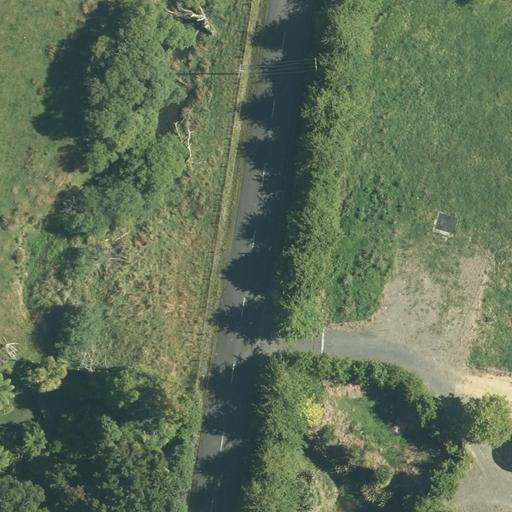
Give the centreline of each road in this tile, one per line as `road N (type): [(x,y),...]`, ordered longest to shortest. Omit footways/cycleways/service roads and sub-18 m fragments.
road 1 (unclassified): [(289,0),(209,511)]
road 2 (unknown): [(237,334),(346,347),(424,382)]
